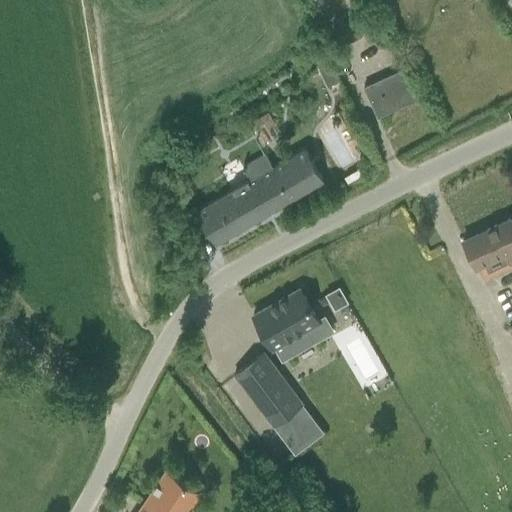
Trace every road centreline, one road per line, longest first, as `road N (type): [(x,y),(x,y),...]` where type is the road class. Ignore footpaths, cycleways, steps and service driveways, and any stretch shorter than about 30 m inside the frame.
road 1 (unclassified): [(80,511),(140,385),(207,288),(511,135)]
road 2 (unknown): [(423,180),(360,91),(349,52),(362,45),(374,62)]
road 3 (unknown): [(191,308),(261,420),(298,419)]
road 4 (track): [(120,427),(78,396),(2,313)]
